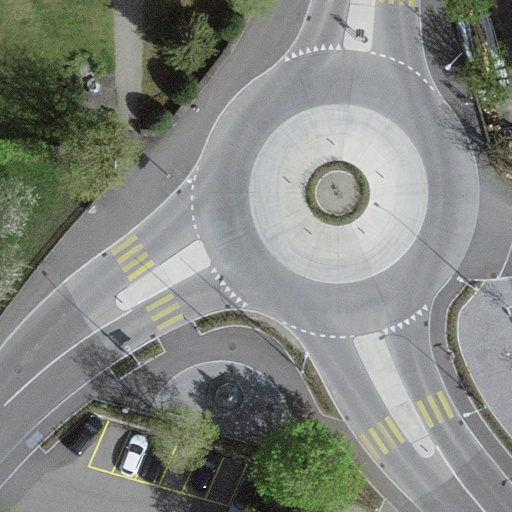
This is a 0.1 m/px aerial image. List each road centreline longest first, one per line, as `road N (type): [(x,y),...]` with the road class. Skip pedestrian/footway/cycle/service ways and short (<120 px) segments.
road 1 (tertiary): [(0,408),(103,311),(230,238)]
road 2 (secondary): [(351,77),(305,80),(247,121),(221,194),(230,238)]
road 3 (secondary): [(365,305),(410,422),(480,511)]
road 4 (secondary): [(450,216),(452,175),(438,135),(416,107),(351,77)]
road 5 (secondary): [(230,238),(280,290),(338,308),(365,305)]
road 6 (secondary): [(365,305),(406,285),(435,252),(450,216)]
